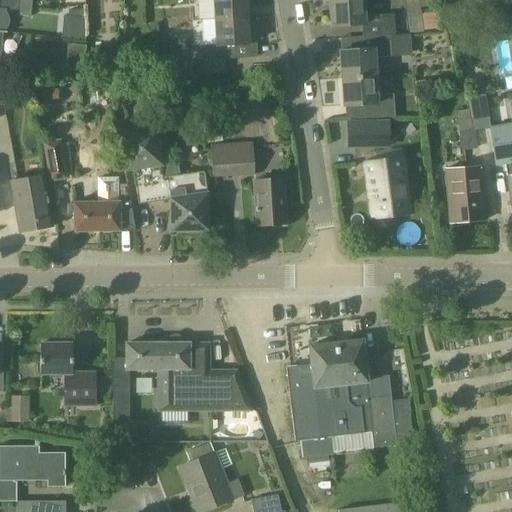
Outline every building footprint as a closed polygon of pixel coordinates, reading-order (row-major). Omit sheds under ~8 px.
[(0,0),(0,32),(3,33),(7,28),(8,23),(8,18),(5,13),(5,10),(20,11),(21,0),(0,0)] [(21,0),(20,11),(20,16),(30,17),(31,0),(21,0)] [(214,0),(215,19),(247,18),(245,0),(214,0)] [(362,24),(363,36),(389,34),(395,34),(393,13),(365,16),(363,0),(328,0),(331,26),(362,24)] [(63,10),(64,35),(85,34),(83,9),(63,10)] [(247,18),(215,19),(217,44),(204,45),(205,60),(236,58),(235,45),(248,44),(247,18)] [(0,73),(1,74),(17,73),(18,60),(0,58),(3,33),(0,32),(0,73)] [(339,52),(341,79),(376,76),(374,57),(390,56),(389,34),(363,36),(357,36),(358,50),(339,52)] [(377,95),(376,76),(341,79),(343,106),(363,104),(364,120),(395,117),(394,94),(377,95)] [(470,100),(474,130),(490,127),(486,98),(470,100)] [(511,125),(489,129),(495,165),(504,164),(511,212),(511,125)] [(348,151),(376,150),(375,126),(347,127),(348,151)] [(138,204),(150,202),(147,181),(155,179),(153,174),(161,171),(160,164),(161,164),(155,128),(123,133),(128,168),(132,167),(133,170),(138,204)] [(67,177),(60,138),(42,141),(49,180),(67,177)] [(254,175),(252,142),(210,145),(212,178),(254,175)] [(410,214),(403,159),(365,164),(372,219),(410,214)] [(147,181),(150,202),(169,200),(169,230),(206,230),(206,195),(202,173),(177,177),(175,162),(161,164),(160,164),(161,171),(153,174),(155,179),(147,181)] [(485,221),(480,167),(445,170),(449,224),(485,221)] [(52,226),(43,175),(9,181),(19,232),(52,226)] [(74,231),(119,231),(119,230),(134,229),(126,184),(118,185),(118,178),(97,178),(97,202),(74,202),(74,231)] [(285,224),(283,179),(253,181),(256,226),(285,224)] [(186,343),(182,343),(182,342),(182,341),(182,340),(181,339),(181,338),(180,338),(180,337),(179,336),(178,336),(176,335),(175,335),(174,335),(173,335),(172,335),(171,335),(170,336),(169,337),(168,338),(167,338),(166,339),(166,340),(166,341),(165,342),(165,343),(126,343),(126,359),(126,370),(130,370),(157,370),(157,411),(160,411),(187,411),(191,411),(250,411),(235,371),(208,371),(208,344),(186,344),(186,343)] [(393,420),(390,395),(367,398),(360,340),(308,346),(310,365),(290,367),(286,367),(295,441),(371,432),(373,448),(412,443),(409,418),(393,420)] [(64,406),(77,406),(96,406),(96,373),(78,373),(71,374),(71,344),(39,344),(40,374),(64,374),(64,391),(64,406)] [(112,376),(111,422),(129,422),(130,376),(112,376)] [(10,421),(30,421),(30,395),(10,395),(10,421)] [(201,511),(242,496),(236,481),(227,485),(214,453),(209,442),(188,451),(193,461),(179,467),(188,490),(192,489),(201,511)] [(0,501),(16,501),(16,481),(47,481),(47,487),(65,487),(64,453),(39,453),(39,446),(0,446),(0,501)] [(252,511),(281,511),(277,495),(251,501),(252,511)] [(64,511),(64,501),(16,501),(15,511),(64,511)] [(399,511),(398,503),(339,510),(338,511),(399,511)]
